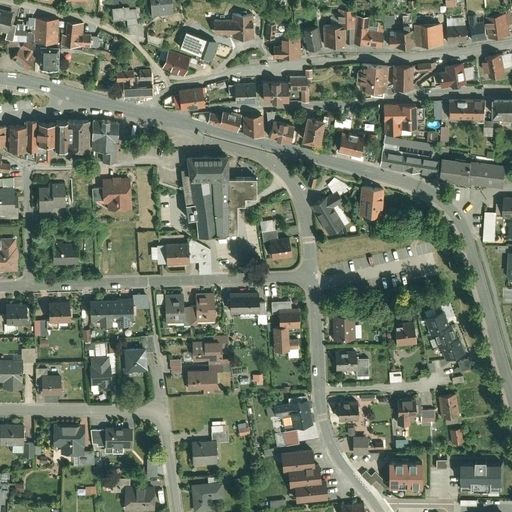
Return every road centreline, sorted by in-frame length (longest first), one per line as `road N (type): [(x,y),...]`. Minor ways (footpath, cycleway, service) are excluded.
road 1 (residential): [(511,88),(210,106),(184,122)]
road 2 (residential): [(27,286),(26,164),(172,157),(184,145),(184,122)]
road 3 (residential): [(210,76),(331,55),(511,39)]
road 4 (tertiary): [(462,217),(444,199),(385,173),(184,122)]
road 5 (residential): [(27,286),(310,276)]
road 6 (residential): [(380,511),(347,470),(319,410),(310,276)]
road 7 (residential): [(184,122),(199,137),(270,155),(283,167),(300,202),(310,276)]
road 8 (residential): [(14,0),(96,20),(167,72),(208,69),(210,76)]
road 9 (tertiary): [(511,381),(462,217)]
road 10 (residential): [(162,411),(0,411)]
